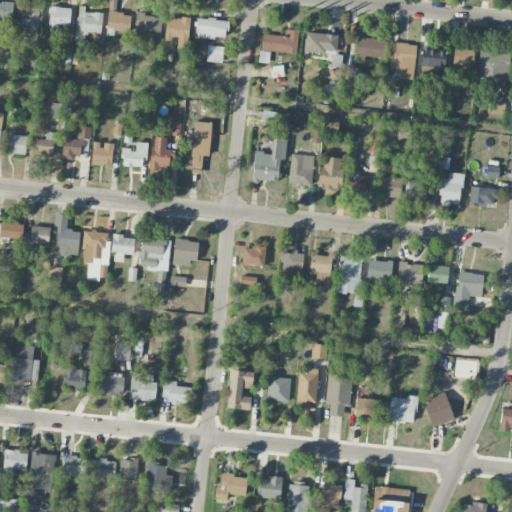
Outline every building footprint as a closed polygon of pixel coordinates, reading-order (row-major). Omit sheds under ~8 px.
[(0,20),(0,21),(0,23),(0,28),(12,29),(13,3),(0,2),(0,20)] [(42,4),(21,3),(20,29),(41,30),(42,4)] [(70,27),(70,8),(50,7),(49,26),(70,27)] [(75,45),(85,45),(86,33),(101,34),(102,11),(77,10),(75,45)] [(129,31),(130,13),(107,13),(107,31),(129,31)] [(161,16),(135,15),(135,34),(160,35),(161,16)] [(166,17),(164,43),(175,44),(174,49),(187,50),(190,19),(166,17)] [(228,20),(196,19),(195,37),(227,38),(228,20)] [(297,53),(297,30),(285,30),(285,35),(263,34),(262,52),(297,53)] [(338,36),(306,32),(303,51),(335,55),(338,36)] [(387,41),(357,38),(355,55),(385,59),(387,41)] [(389,69),(399,70),(398,79),(413,80),(416,45),(391,42),(389,69)] [(223,47),(207,46),(206,62),(222,63),(223,47)] [(437,76),(438,68),(444,68),(445,49),(422,48),(420,76),(437,76)] [(472,49),(453,48),(452,72),(471,73),(472,49)] [(478,78),(507,79),(508,52),(478,52),(478,78)] [(357,81),(357,68),(345,67),(344,80),(357,81)] [(328,93),(339,94),(340,70),(329,70),(328,93)] [(504,98),(490,96),(489,114),(503,115),(504,98)] [(64,104),(51,103),(50,119),(63,119),(64,104)] [(261,122),(288,125),(289,114),(262,111),(261,122)] [(211,123),(194,122),(193,131),(187,130),(186,142),(192,143),(191,161),(187,161),(187,172),(201,173),(202,156),(209,156),(211,123)] [(73,161),(73,155),(81,155),(82,139),(90,139),(91,127),(78,126),(77,139),(63,138),(61,160),(73,161)] [(54,133),(46,132),(45,140),(35,139),(35,154),(53,155),(54,133)] [(24,156),(27,136),(8,134),(6,154),(24,156)] [(375,153),(379,138),(372,136),(368,151),(375,153)] [(166,138),(152,137),(151,167),(173,168),(174,150),(165,150),(166,138)] [(254,152),(253,180),(278,182),(279,160),(285,160),(286,140),(273,139),(272,153),(254,152)] [(113,143),(101,143),(101,142),(92,142),(91,165),(112,166),(113,143)] [(135,150),(122,149),(121,166),(145,167),(146,143),(136,142),(135,150)] [(312,185),(313,155),(290,155),(289,184),(312,185)] [(448,170),(449,158),(438,156),(436,168),(448,170)] [(341,158),(324,157),(323,167),(318,166),(317,187),(340,188),(341,158)] [(368,177),(358,176),(358,167),(349,166),(348,191),(368,192),(368,177)] [(497,178),(499,168),(488,166),(486,177),(497,178)] [(426,200),(427,179),(414,178),(414,171),(407,170),(406,199),(426,200)] [(441,178),(439,204),(459,206),(463,174),(448,172),(448,179),(441,178)] [(400,197),(401,178),(377,177),(376,196),(400,197)] [(469,205),(494,206),(494,188),(469,187),(469,205)] [(54,254),(77,256),(79,231),(66,230),(67,214),(58,214),(54,254)] [(0,233),(0,238),(22,240),(23,222),(1,221),(0,233)] [(49,244),(49,227),(30,226),(30,244),(49,244)] [(87,279),(107,280),(109,232),(84,231),(82,263),(88,263),(87,279)] [(111,261),(123,262),(123,255),(133,255),(134,237),(113,236),(111,261)] [(158,271),(157,281),(167,282),(169,239),(141,238),(139,266),(150,266),(150,270),(158,271)] [(173,263),(197,264),(198,241),(174,240),(173,263)] [(242,246),(242,265),(264,266),(265,248),(242,246)] [(283,252),(282,272),(302,273),(303,253),(283,252)] [(310,274),(316,274),(316,286),(329,287),(331,256),(310,255),(310,274)] [(337,293),(354,294),(353,307),(360,307),(362,257),(338,256),(337,293)] [(390,282),(393,262),(368,259),(366,279),(390,282)] [(423,264),(398,263),(397,284),(422,285),(423,264)] [(448,266),(429,265),(428,283),(447,284),(448,266)] [(62,268),(50,268),(49,285),(62,286),(62,268)] [(468,308),(469,296),(482,297),(483,274),(456,272),(454,308),(468,308)] [(170,286),(185,286),(186,277),(170,276),(170,286)] [(256,278),(241,276),(239,284),(254,286),(256,278)] [(131,341),(115,341),(114,359),(130,360),(131,341)] [(311,358),(326,359),(326,345),(312,344),(311,358)] [(33,347),(14,345),(10,384),(24,385),(24,381),(37,382),(39,360),(32,360),(33,347)] [(100,351),(84,350),(83,364),(99,364),(100,351)] [(479,361),(464,360),(463,372),(478,374),(479,361)] [(85,389),(85,370),(76,370),(76,365),(65,365),(63,388),(85,389)] [(297,404),(316,405),(317,370),(298,370),(297,404)] [(124,374),(99,371),(96,393),(122,395),(124,374)] [(252,389),(253,372),(230,371),(228,409),(249,410),(250,397),(241,397),(242,389),(252,389)] [(155,401),(156,382),(139,381),(139,373),(131,372),(129,400),(155,401)] [(343,417),(344,405),(349,406),(352,377),(327,374),(325,403),(329,404),(328,416),(343,417)] [(189,405),(189,387),(176,387),(177,377),(163,376),(162,398),(169,398),(169,404),(189,405)] [(267,401),(289,401),(289,378),(267,377),(267,401)] [(453,419),(445,393),(423,400),(432,426),(453,419)] [(389,396),(388,422),(415,423),(416,398),(389,396)] [(376,418),(378,400),(356,398),(354,416),(376,418)] [(511,409),(501,408),(499,429),(511,430),(511,409)] [(26,451),(4,451),(3,469),(26,470),(26,451)] [(52,493),(54,454),(31,453),(30,492),(52,493)] [(62,474),(84,475),(85,456),(63,456),(62,474)] [(91,477),(114,479),(116,461),(93,459),(91,477)] [(166,475),(166,465),(146,465),(145,491),(171,492),(172,475),(166,475)] [(227,494),(245,496),(247,477),(221,474),(220,487),(215,487),(214,500),(226,501),(227,494)] [(257,499),(280,500),(281,478),(258,477),(257,499)] [(349,500),(348,511),(365,511),(367,486),(354,485),(354,480),(344,480),(343,500),(349,500)] [(288,483),(286,511),(307,511),(309,484),(288,483)] [(316,511),(329,511),(329,508),(339,508),(341,486),(318,485),(316,511)] [(407,511),(408,488),(373,487),(372,511),(407,511)] [(0,511),(11,511),(11,499),(0,498),(0,511)] [(485,511),(486,504),(464,502),(462,511),(485,511)]
